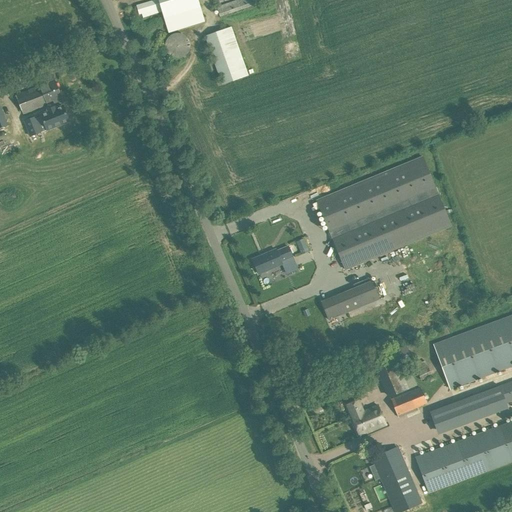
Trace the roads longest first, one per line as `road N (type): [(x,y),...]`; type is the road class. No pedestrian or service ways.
road 1 (unclassified): [(327,511),(104,0)]
road 2 (track): [(0,90),(122,39)]
